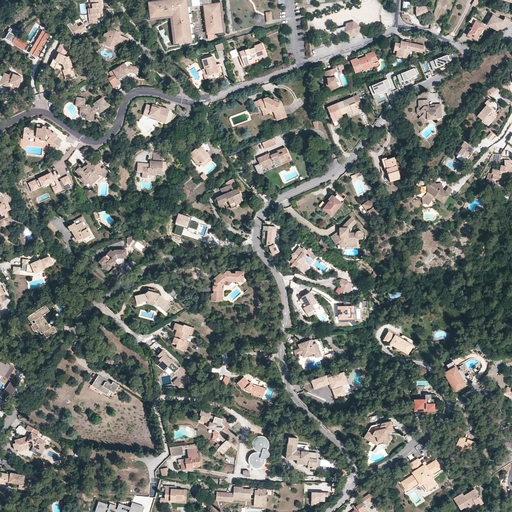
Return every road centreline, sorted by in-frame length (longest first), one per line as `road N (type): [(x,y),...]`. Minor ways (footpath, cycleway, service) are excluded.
road 1 (residential): [(396,25),(197,101),(137,91),(101,140),(82,138),(39,111),(0,130)]
road 2 (residential): [(0,438),(53,355),(114,292),(167,259),(258,247)]
road 3 (residential): [(328,511),(347,495),(353,469),(291,395),(281,356),(281,283),(258,247)]
road 4 (residential): [(258,247),(268,205),(344,167),(403,94),(472,56)]
road 5 (track): [(146,511),(152,467),(165,454),(155,399),(197,399),(235,414),(244,464),(275,478)]
